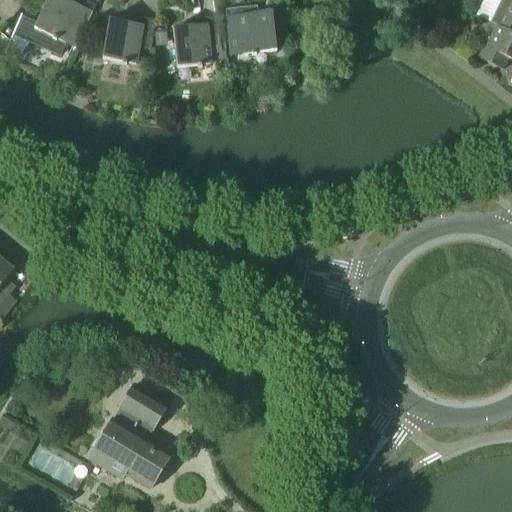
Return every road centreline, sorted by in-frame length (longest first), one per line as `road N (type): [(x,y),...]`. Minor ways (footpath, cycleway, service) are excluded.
road 1 (residential): [(304,272),(77,206),(0,174)]
road 2 (tertiary): [(500,232),(462,225),(423,233),(379,272)]
